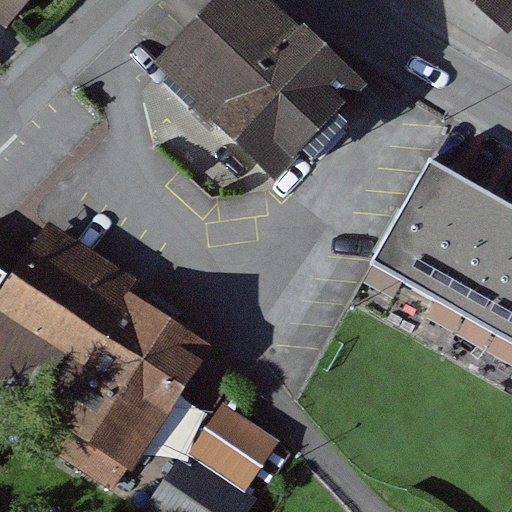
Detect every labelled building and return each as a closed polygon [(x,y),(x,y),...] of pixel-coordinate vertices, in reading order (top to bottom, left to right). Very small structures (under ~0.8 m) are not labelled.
[(34,0),(0,0),(0,10),(14,23),(34,0)] [(361,89),(266,0),(219,0),(156,67),(275,180),(361,89)] [(511,0),(482,0),(511,24),(511,0)] [(511,207),(430,161),(371,265),(511,344),(511,207)] [(219,343),(41,225),(6,278),(0,273),(0,384),(132,473),(219,343)] [(278,442),(222,407),(192,455),(247,490),(278,442)] [(241,511),(250,500),(188,460),(156,509),(160,511),(241,511)]
